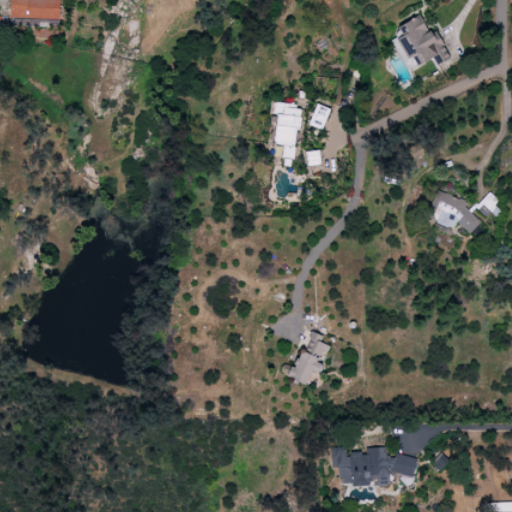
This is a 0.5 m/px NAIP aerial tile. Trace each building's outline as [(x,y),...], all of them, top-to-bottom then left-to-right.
[(9,0),(9,17),(58,19),(58,0),(9,0)] [(435,65),(449,58),(434,29),(427,32),(418,15),(396,26),(400,35),(392,40),(407,70),(432,57),(435,65)] [(272,144),(281,145),(280,158),(291,159),(294,128),(298,128),(300,105),(272,103),(271,113),(275,114),(272,144)] [(328,108),(314,104),(307,124),(321,129),(328,108)] [(422,154),(419,143),(407,147),(410,158),(422,154)] [(303,152),(305,166),(319,164),(318,150),(303,152)] [(479,222),(463,206),(463,207),(444,189),(424,209),(447,231),(456,222),(468,234),(479,222)] [(492,214),(501,204),(488,192),(479,202),(492,214)] [(304,384),(311,370),(316,373),(328,346),(319,341),(321,336),(311,331),(302,349),(300,348),(291,367),(282,363),(278,372),(304,384)] [(370,488),(371,483),(386,486),(389,472),(411,476),(415,458),(393,453),(392,458),(383,456),(385,450),(365,446),(364,454),(345,450),(346,449),(332,446),(328,466),(337,468),(334,480),(370,488)] [(438,471),(447,461),(439,453),(429,462),(438,471)] [(511,501),(484,503),(485,511),(511,510),(511,501)]
